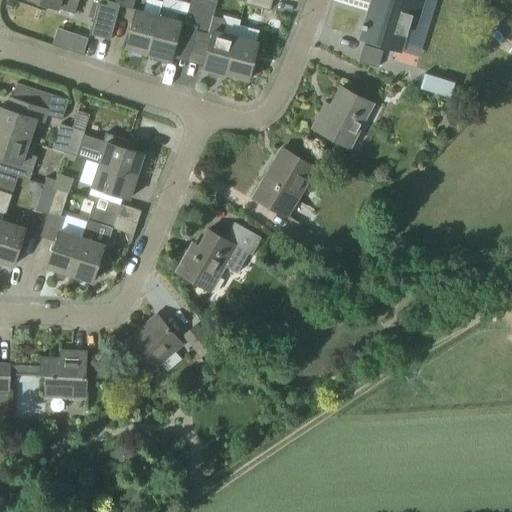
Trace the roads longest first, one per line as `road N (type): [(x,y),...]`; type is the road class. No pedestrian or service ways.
road 1 (residential): [(0,309),(108,310),(127,288),(201,109)]
road 2 (residential): [(201,109),(0,55)]
road 3 (residential): [(201,109),(240,118),(268,108),(304,0)]
